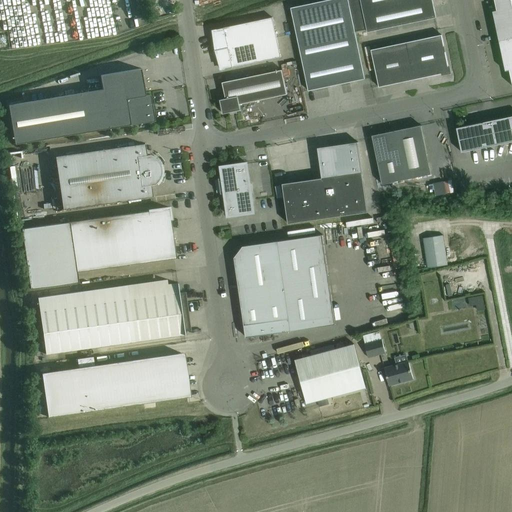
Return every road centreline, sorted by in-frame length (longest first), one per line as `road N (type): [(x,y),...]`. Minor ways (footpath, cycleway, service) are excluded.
road 1 (unclassified): [(95,511),(168,481),(511,379)]
road 2 (unclassified): [(461,0),(477,77),(472,90),(201,146)]
road 3 (track): [(20,511),(21,317),(0,184)]
road 4 (unclassified): [(227,389),(202,212),(201,146)]
road 5 (track): [(226,0),(72,56),(0,59)]
road 6 (unclassified): [(201,146),(184,0)]
